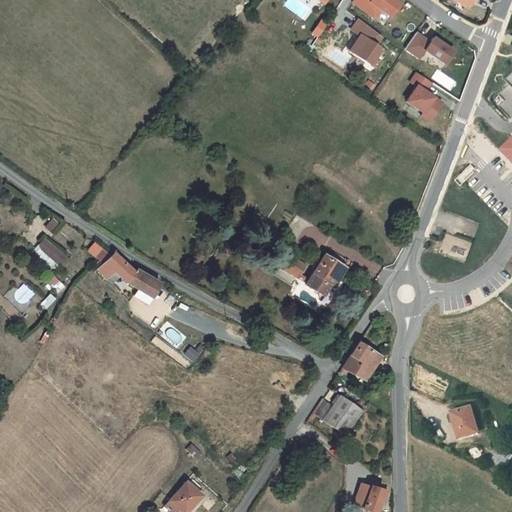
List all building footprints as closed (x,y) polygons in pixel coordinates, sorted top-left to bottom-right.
[(353,0),(351,3),(375,21),(383,10),(392,17),(403,3),(398,0),(353,0)] [(454,0),(457,2),(464,8),(466,9),(471,2),(472,0),(454,0)] [(457,2),(455,6),(462,11),(464,8),(457,2)] [(345,33),(340,30),(333,41),(337,44),(345,33)] [(417,32),(405,49),(421,60),(428,50),(449,64),(458,51),(436,36),(432,42),(417,32)] [(355,42),(348,52),(356,57),(356,56),(369,65),(375,56),(380,59),(385,52),(374,45),(378,40),(374,38),(370,43),(359,36),(355,42)] [(417,72),(411,81),(418,86),(407,102),(422,112),(419,116),(432,125),(447,104),(426,90),(432,82),(417,72)] [(511,132),(496,148),(511,164),(511,132)] [(60,236),(65,219),(52,215),(47,231),(60,236)] [(58,265),(64,258),(44,239),(39,245),(41,250),(58,265)] [(95,257),(99,260),(106,253),(102,250),(95,257)] [(159,284),(135,270),(133,272),(113,253),(110,256),(106,253),(99,260),(102,263),(96,270),(105,279),(113,271),(125,282),(136,289),(151,298),(159,284)] [(292,258),(287,255),(280,267),(285,270),(292,258)] [(317,267),(306,285),(323,295),(329,286),(334,278),(337,280),(344,269),(324,256),(321,260),(319,258),(314,266),(317,267)] [(292,258),(285,270),(298,278),(306,266),(292,258)] [(111,284),(118,276),(113,271),(105,279),(111,284)] [(50,273),(44,279),(51,287),(58,281),(50,273)] [(337,280),(334,278),(329,286),(333,288),(337,280)] [(10,297),(24,309),(36,295),(23,283),(10,297)] [(147,305),(151,298),(136,289),(132,296),(147,305)] [(49,294),(41,304),(46,309),(55,300),(49,294)] [(347,371),(364,380),(379,356),(358,343),(342,368),(340,370),(339,372),(345,375),(347,371)] [(344,436),(362,411),(339,395),(332,406),(323,419),(322,420),(344,436)] [(312,413),(323,419),(332,406),(321,399),(312,413)] [(471,406),(451,412),(458,438),(478,432),(475,421),(471,406)] [(200,454),(191,444),(185,449),(195,459),(200,454)] [(493,461),(502,469),(511,459),(511,454),(503,447),(491,459),(493,461)] [(201,495),(186,482),(164,507),(169,511),(175,511),(178,509),(180,511),(184,511),(189,507),(190,508),(201,495)] [(369,486),(367,493),(362,491),(357,507),(370,511),(375,511),(378,504),(383,506),(387,492),(369,486)]
